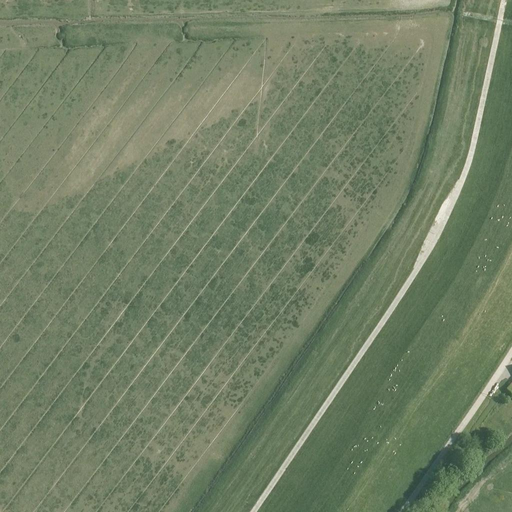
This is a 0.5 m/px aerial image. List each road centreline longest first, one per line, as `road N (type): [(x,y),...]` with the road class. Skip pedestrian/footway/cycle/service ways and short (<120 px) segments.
road 1 (track): [(252,511),(421,265),(447,214),(466,172),(504,0)]
road 2 (residential): [(401,511),(511,348)]
